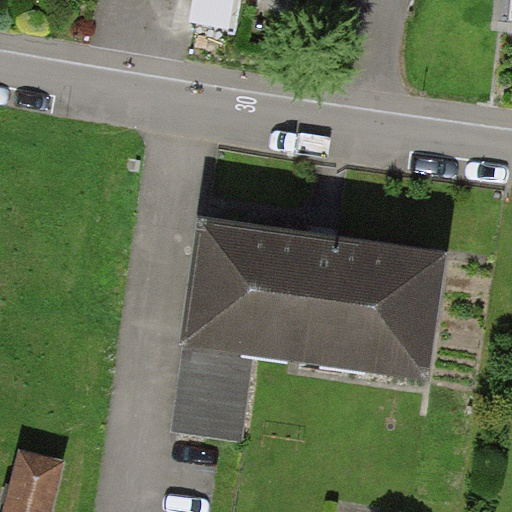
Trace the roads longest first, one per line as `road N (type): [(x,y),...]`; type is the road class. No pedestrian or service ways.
road 1 (residential): [(365,137),(0,75)]
road 2 (residential): [(511,157),(365,137)]
road 3 (residential): [(365,137),(391,0)]
